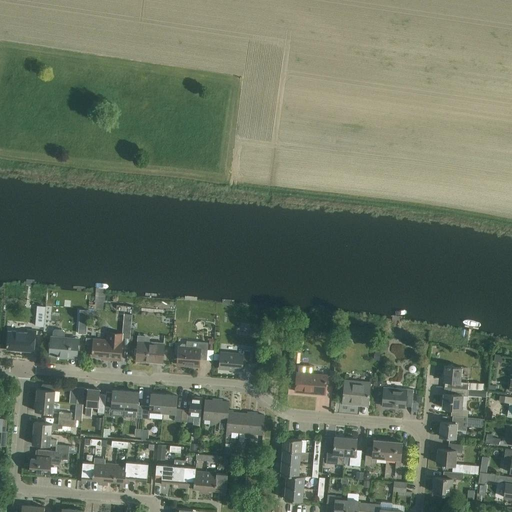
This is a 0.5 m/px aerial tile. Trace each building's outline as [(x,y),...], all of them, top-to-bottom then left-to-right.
[(80,310),(78,333),(86,334),(88,310),(80,310)] [(53,331),(53,338),(52,343),(50,343),(50,349),(51,349),(51,355),(77,357),(79,340),(64,339),(65,332),(63,330),(55,329),(53,331)] [(123,335),(123,337),(130,338),(131,330),(123,330),(123,335)] [(29,333),(20,332),(10,331),(8,349),(35,351),(37,331),(29,331),(29,333)] [(95,340),(94,347),(93,356),(114,357),(113,359),(121,360),(123,337),(123,335),(110,334),(109,341),(95,340)] [(165,345),(150,343),(151,335),(140,335),(137,361),(164,364),(165,345)] [(179,355),(178,365),(199,367),(200,359),(207,359),(208,349),(208,343),(199,342),(198,342),(198,348),(186,347),(187,344),(186,343),(182,343),(181,344),(180,347),(179,355)] [(250,365),(251,355),(251,353),(244,352),(244,355),(222,353),(222,354),(215,354),(214,360),(221,361),(220,368),(242,370),(243,364),(250,365)] [(452,388),(469,389),(482,391),(483,384),(462,382),(463,368),(445,366),(443,381),(452,382),(452,388)] [(298,374),(298,380),(297,390),(310,391),(310,393),(325,394),(327,376),(298,374)] [(345,381),(344,391),(344,401),(358,402),(358,404),(368,405),(370,383),(345,381)] [(85,388),(78,387),(77,403),(84,404),(85,388)] [(469,389),(452,388),(445,387),(443,408),(462,410),(463,396),(468,397),(469,389)] [(106,403),(107,395),(101,394),(101,389),(89,388),(86,415),(91,416),(92,407),(100,408),(99,413),(106,414),(107,403),(106,403)] [(406,390),(385,388),(382,388),(381,405),(395,406),(396,405),(413,406),(414,389),(407,388),(406,390)] [(37,401),(55,402),(56,390),(38,389),(37,401)] [(126,409),(128,391),(114,390),(114,392),(107,391),(107,395),(106,403),(107,403),(106,414),(106,415),(112,416),(113,408),(126,409)] [(144,418),(145,406),(139,406),(140,392),(128,391),(126,409),(138,410),(138,418),(144,418)] [(164,414),(166,394),(152,393),(151,407),(145,406),(144,418),(150,419),(151,412),(164,414)] [(183,422),(184,409),(177,409),(178,396),(166,394),(164,414),(177,415),(176,422),(183,422)] [(184,409),(183,421),(190,422),(194,422),(194,416),(201,417),(202,408),(203,398),(191,397),(190,410),(184,409)] [(216,425),(218,399),(213,399),(213,400),(206,400),(204,419),(212,420),(212,425),(216,425)] [(228,422),(230,402),(223,401),(223,400),(218,399),(216,425),(222,426),(222,421),(228,422)] [(54,413),(55,402),(37,401),(36,411),(54,413)] [(239,432),(241,413),(234,412),(234,411),(229,410),(230,402),(228,422),(227,436),(232,436),(233,432),(239,432)] [(251,438),(253,412),(248,412),(248,413),(241,413),(239,432),(246,433),(246,437),(251,438)] [(253,412),(251,438),(256,438),(256,434),(264,434),(265,415),(258,414),(258,413),(253,412)] [(468,417),(463,417),(453,416),(452,422),(441,421),(440,436),(456,438),(457,430),(465,430),(465,424),(467,424),(468,417)] [(72,420),(60,419),(59,424),(35,422),(34,432),(52,434),(53,430),(58,430),(59,429),(62,429),(63,425),(82,426),(82,421),(72,420)] [(52,440),(52,434),(34,432),(33,444),(57,446),(57,451),(62,452),(70,453),(71,446),(57,444),(58,440),(52,440)] [(487,434),(486,442),(499,444),(500,438),(493,437),(493,435),(487,434)] [(345,454),(347,437),(335,436),(334,450),(329,449),(329,447),(328,447),(327,462),(343,463),(344,454),(345,454)] [(347,437),(345,454),(351,455),(351,464),(361,465),(362,450),(362,452),(356,452),(357,438),(347,437)] [(284,450),(301,452),(302,440),(285,438),(284,450)] [(387,458),(388,440),(374,439),(373,447),(366,446),(365,464),(377,465),(378,457),(387,458)] [(388,440),(387,458),(397,459),(396,467),(407,468),(409,450),(402,449),(402,442),(388,440)] [(157,454),(165,454),(166,445),(158,444),(157,454)] [(463,445),(459,445),(449,444),(448,450),(439,449),(437,463),(455,465),(457,453),(463,453),(463,445)] [(62,452),(57,451),(39,450),(38,459),(32,458),(31,471),(51,473),(51,463),(58,464),(61,461),(62,452)] [(300,464),(301,452),(284,450),(283,462),(300,464)] [(483,456),(480,471),(487,472),(489,457),(483,456)] [(93,480),(95,462),(84,461),(82,482),(87,482),(87,479),(93,480)] [(137,479),(138,462),(127,461),(127,465),(125,485),(126,485),(126,482),(131,482),(131,479),(137,479)] [(104,483),(106,463),(95,462),(93,480),(100,480),(99,483),(104,483)] [(138,462),(137,479),(143,480),(143,483),(148,483),(149,463),(138,462)] [(299,476),(300,464),(283,462),(282,474),(305,476),(299,476)] [(115,482),(116,464),(106,463),(104,483),(109,484),(109,481),(115,482)] [(125,485),(127,465),(116,464),(115,482),(121,482),(121,485),(125,485)] [(156,464),(154,478),(163,479),(162,485),(167,485),(167,482),(173,483),(175,465),(156,464)] [(184,487),(186,466),(175,465),(173,483),(180,483),(179,486),(184,487)] [(478,475),(479,466),(471,465),(470,474),(478,475)] [(195,489),(196,467),(186,466),(184,487),(189,487),(189,484),(195,484),(194,489),(195,489)] [(205,492),(207,472),(196,471),(197,467),(196,467),(195,489),(201,489),(201,492),(205,492)] [(435,477),(434,492),(444,493),(452,494),(454,478),(457,479),(464,479),(464,473),(454,472),(444,471),(444,477),(435,477)] [(216,490),(218,473),(207,472),(205,492),(210,493),(210,490),(216,490)] [(511,476),(496,474),(480,472),(478,483),(484,484),(488,480),(506,483),(504,497),(511,498),(511,476)] [(218,473),(216,490),(222,491),(222,494),(227,494),(229,474),(218,473)] [(304,488),(305,476),(282,474),(282,475),(288,475),(287,487),(304,488)] [(407,483),(397,482),(394,482),(394,490),(399,490),(398,495),(411,496),(412,491),(407,491),(407,483)] [(303,500),(304,488),(287,487),(286,499),(303,500)] [(346,511),(348,500),(336,499),(336,496),(328,495),(327,508),(334,509),(334,511),(346,511)] [(366,511),(367,504),(360,503),(360,501),(348,500),(346,511),(366,511)]
